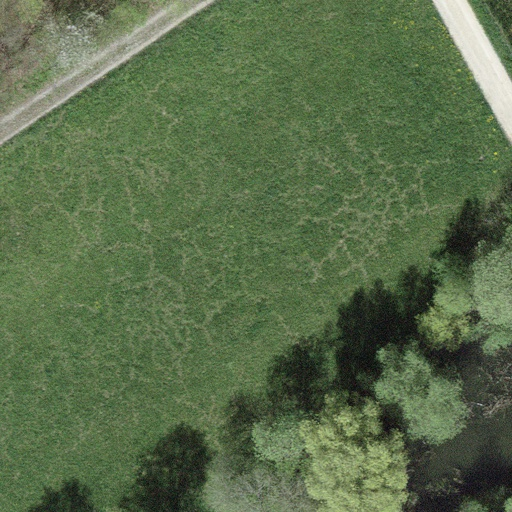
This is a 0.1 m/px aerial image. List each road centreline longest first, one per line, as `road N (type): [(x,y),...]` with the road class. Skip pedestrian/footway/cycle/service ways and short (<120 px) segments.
road 1 (track): [(168,0),(0,108)]
road 2 (track): [(437,0),(511,127)]
